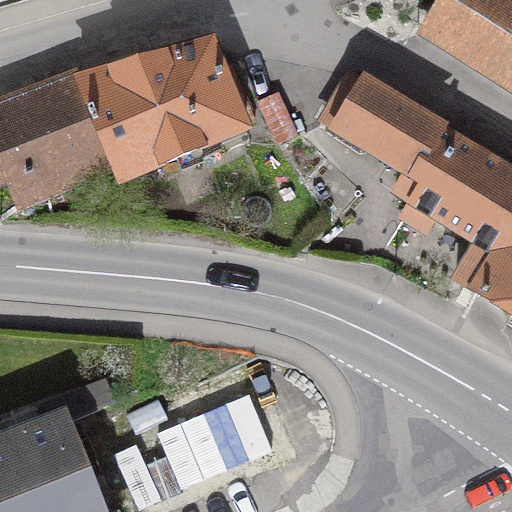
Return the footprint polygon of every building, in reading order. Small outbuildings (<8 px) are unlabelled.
[(511,0),(441,0),(424,29),(511,83),(511,0)] [(113,171),(119,186),(244,132),(243,127),(254,123),(231,66),(220,70),(211,48),(81,88),(113,171)] [(351,77),(324,123),(406,174),(435,128),(351,77)] [(21,206),(113,171),(81,88),(79,83),(0,109),(0,182),(9,180),(21,206)] [(498,257),(511,235),(511,175),(435,128),(406,174),(395,193),(412,203),(403,217),(425,231),(434,217),(477,244),(455,281),(472,292),(496,255),(498,257)] [(472,292),(511,315),(511,235),(498,257),(496,255),(472,292)] [(100,511),(66,424),(111,403),(103,385),(39,414),(45,432),(9,445),(7,441),(0,444),(0,511),(100,511)]
